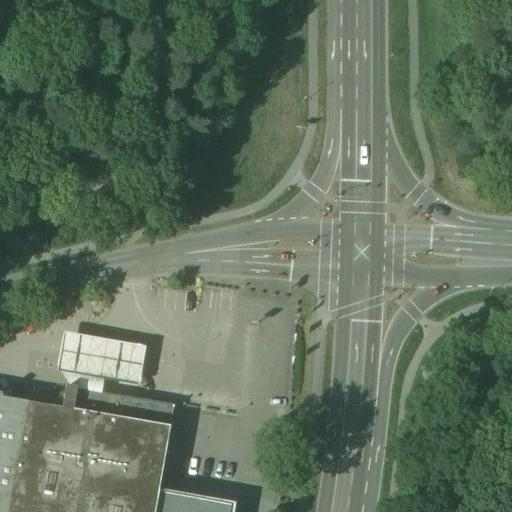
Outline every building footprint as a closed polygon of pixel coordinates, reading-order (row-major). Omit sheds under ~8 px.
[(146,348),(63,334),(56,373),(139,388),(146,348)] [(65,388),(61,410),(170,429),(174,407),(89,392),(65,388)] [(0,511),(7,511),(26,404),(0,399),(0,511)] [(61,410),(26,404),(7,511),(155,511),(159,492),(161,478),(170,429),(61,410)] [(232,511),(233,505),(159,492),(155,511),(232,511)]
